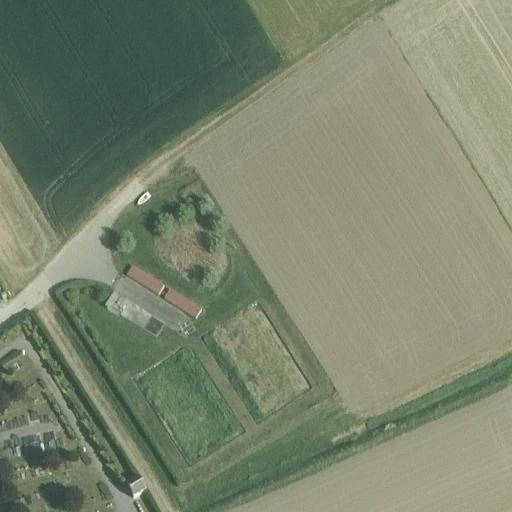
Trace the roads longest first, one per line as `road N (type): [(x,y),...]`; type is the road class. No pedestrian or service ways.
road 1 (track): [(140,186),(388,0)]
road 2 (track): [(164,511),(30,298)]
road 3 (residential): [(0,320),(75,257),(140,186)]
